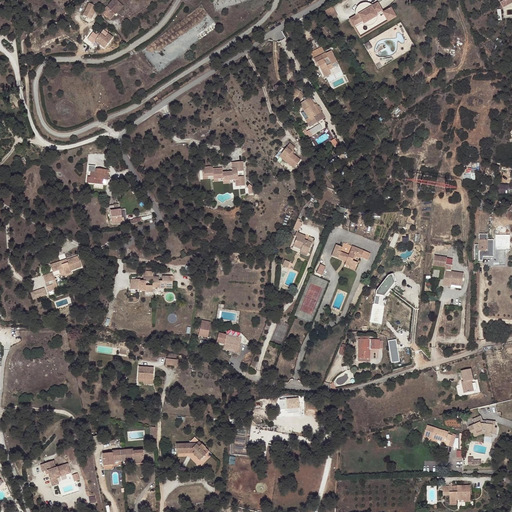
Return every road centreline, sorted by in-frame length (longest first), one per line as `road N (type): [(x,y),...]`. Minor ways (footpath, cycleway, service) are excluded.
road 1 (residential): [(511,340),(338,391),(246,375)]
road 2 (unclassified): [(325,0),(121,136)]
road 3 (unclassified): [(121,136),(47,144),(19,86)]
